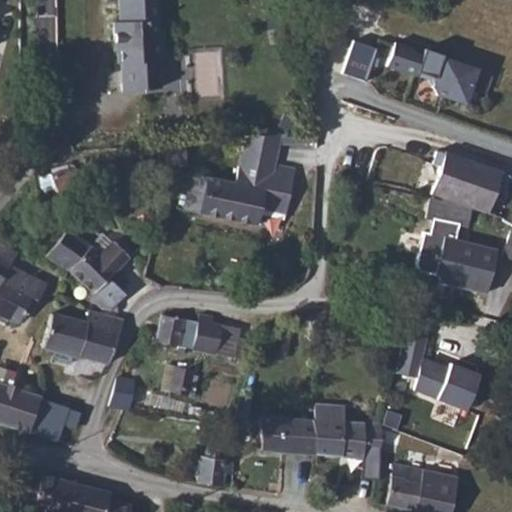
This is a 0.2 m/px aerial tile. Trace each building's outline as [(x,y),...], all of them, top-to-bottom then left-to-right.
[(139,21),(137,0),(118,0),(120,22),(113,22),(115,50),(120,50),(122,93),(145,92),(147,88),(159,88),(158,61),(163,56),(162,40),(157,40),(156,20),(139,21)] [(137,0),(139,21),(156,20),(154,0),(137,0)] [(435,95),(465,105),(477,69),(441,56),(442,55),(429,51),(421,55),(414,53),(412,48),(394,42),(386,66),(415,76),(416,75),(428,79),(431,86),(435,95)] [(207,177),(198,213),(256,225),(258,214),(261,198),(287,204),(294,168),(274,164),(280,135),(244,137),(234,183),(207,177)] [(185,141),(165,143),(166,166),(187,165),(185,141)] [(486,214),(496,186),(504,188),(508,176),(500,173),(501,171),(444,151),(443,153),(436,151),(432,163),(439,166),(429,193),(442,198),(441,200),(454,203),(470,208),(486,214)] [(74,166),(49,174),(55,192),(79,185),(74,166)] [(198,213),(207,177),(192,174),(182,210),(198,213)] [(283,219),(287,204),(261,198),(258,214),(283,219)] [(466,226),(470,208),(454,203),(441,200),(428,198),(425,217),(432,219),(428,233),(423,231),(414,262),(416,268),(421,272),(447,278),(446,283),(484,293),(496,250),(454,239),(458,224),(466,226)] [(511,224),(511,225),(501,256),(511,259),(511,224)] [(67,269),(90,245),(66,230),(45,255),(67,269)] [(102,233),(90,245),(98,255),(111,242),(102,233)] [(90,245),(67,269),(93,294),(90,297),(100,307),(116,310),(128,282),(115,271),(128,256),(112,241),(111,242),(98,255),(90,245)] [(0,259),(9,266),(17,253),(0,242),(0,259)] [(9,266),(0,259),(0,314),(18,323),(29,301),(33,303),(41,292),(45,283),(9,266)] [(107,364),(122,320),(122,319),(121,318),(88,310),(84,322),(51,313),(41,347),(78,357),(78,356),(107,364)] [(155,341),(215,353),(220,325),(212,324),(212,316),(199,314),(196,321),(161,315),(155,341)] [(238,329),(220,325),(215,353),(232,357),(238,329)] [(427,332),(405,327),(395,373),(416,378),(427,332)] [(186,395),(192,370),(167,364),(161,389),(186,395)] [(134,380),(116,378),(108,405),(122,407),(128,408),(134,380)] [(0,421),(28,431),(39,398),(39,396),(0,383),(0,421)] [(75,427),(80,413),(68,408),(68,407),(39,398),(28,431),(55,440),(58,440),(63,423),(75,427)] [(440,400),(434,413),(454,421),(459,408),(440,400)] [(313,419),(315,404),(303,404),(303,419),(312,420),(313,419)] [(313,419),(312,420),(315,454),(362,458),(362,453),(380,454),(381,425),(344,421),(345,406),(315,404),(313,419)] [(312,420),(303,419),(259,415),(261,449),(315,454),(312,420)] [(232,475),(233,460),(221,459),(221,457),(222,455),(222,453),(221,449),(219,447),(218,446),(216,445),(213,444),(211,444),(208,445),(207,447),(206,448),(205,450),(204,453),(205,455),(200,454),(196,483),(222,487),(224,474),(232,475)] [(41,511),(64,511),(72,482),(24,468),(15,505),(41,511)] [(449,511),(456,475),(422,469),(420,480),(391,475),(385,504),(420,511),(449,511)] [(128,511),(129,504),(108,498),(110,491),(72,482),(64,511),(128,511)]
